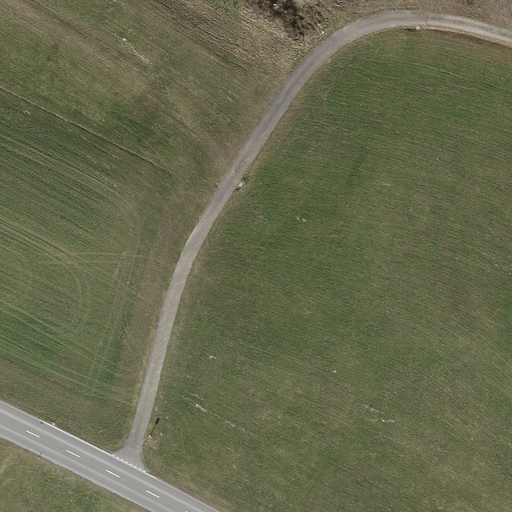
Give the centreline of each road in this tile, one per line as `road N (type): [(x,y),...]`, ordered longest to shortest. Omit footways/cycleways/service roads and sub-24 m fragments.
road 1 (track): [(131,486),(201,242),(300,82),(351,39),(417,23),(511,40)]
road 2 (tertiary): [(179,511),(0,421)]
